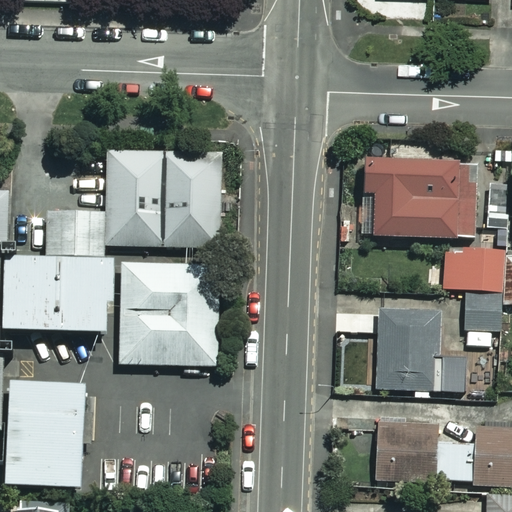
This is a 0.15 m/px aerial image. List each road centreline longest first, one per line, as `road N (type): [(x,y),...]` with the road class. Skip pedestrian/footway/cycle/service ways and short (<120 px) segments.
road 1 (tertiary): [(280,511),(296,80)]
road 2 (residential): [(0,69),(296,80)]
road 3 (residential): [(296,80),(361,92),(511,97)]
